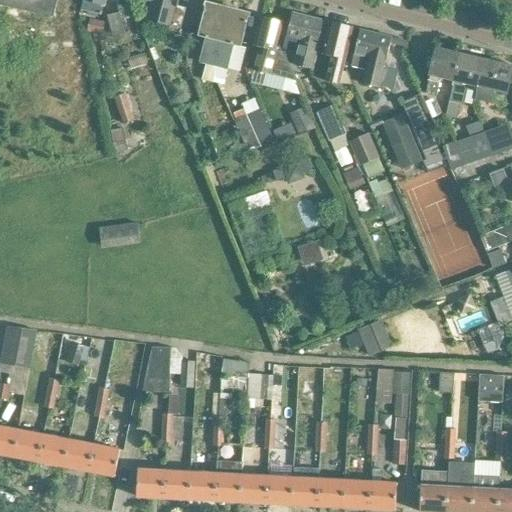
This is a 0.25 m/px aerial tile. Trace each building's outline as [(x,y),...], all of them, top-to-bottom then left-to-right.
[(0,0),(0,5),(54,17),(57,0),(0,0)] [(82,0),(82,1),(83,1),(81,9),(102,14),(105,0),(82,0)] [(178,0),(149,0),(152,1),(147,20),(170,27),(169,30),(180,33),(186,8),(177,6),(178,0)] [(108,17),(114,39),(125,36),(121,20),(136,16),(132,2),(117,7),(119,14),(108,17)] [(214,65),(228,9),(207,3),(198,36),(206,38),(200,62),(206,64),(202,80),(213,83),(215,77),(213,75),(215,66),(214,65)] [(249,14),(228,9),(214,65),(215,66),(213,75),(215,77),(226,80),(234,45),(241,47),(249,14)] [(293,13),(288,32),(283,48),(298,52),(295,65),(311,69),(324,21),(293,13)] [(255,70),(287,78),(283,92),(302,97),(296,81),(284,53),(276,51),(283,22),(261,17),(254,46),(261,47),(255,70)] [(91,20),(87,32),(102,35),(104,23),(91,20)] [(330,22),(325,42),(323,54),(333,57),(328,80),(340,83),(353,28),(330,22)] [(363,84),(380,88),(392,37),(360,30),(351,68),(366,71),(363,84)] [(441,78),(454,81),(460,54),(436,48),(431,67),(425,93),(436,96),(441,78)] [(460,54),(454,81),(453,85),(449,102),(445,115),(456,118),(459,104),(463,105),(468,84),(478,86),(485,59),(460,54)] [(511,65),(485,59),(478,86),(477,91),(493,95),(491,100),(505,103),(511,72),(511,65)] [(135,121),(126,95),(114,99),(123,125),(135,121)] [(416,97),(401,103),(425,159),(423,160),(428,173),(450,165),(445,148),(438,150),(416,97)] [(317,114),(329,142),(347,135),(333,107),(317,114)] [(261,108),(248,113),(262,147),(275,141),(261,108)] [(291,115),(299,135),(315,129),(306,108),(291,115)] [(259,146),(247,116),(246,116),(244,112),(240,114),(241,118),(239,119),(241,123),(235,125),(245,151),(259,146)] [(402,116),(382,124),(392,148),(412,140),(402,116)] [(511,136),(508,124),(485,132),(492,155),(511,148),(511,136)] [(111,132),(116,154),(128,150),(125,139),(136,136),(134,127),(111,132)] [(228,157),(219,132),(204,138),(214,162),(228,157)] [(467,138),(455,141),(463,165),(492,155),(485,132),(467,138)] [(380,159),(369,134),(349,142),(360,168),(380,159)] [(443,145),(445,148),(451,169),(463,165),(455,141),(443,145)] [(273,172),(277,183),(285,179),(288,186),(305,179),(303,173),(311,170),(308,159),(273,172)] [(359,168),(344,175),(350,189),(365,183),(359,168)] [(504,169),(490,174),(495,187),(509,182),(504,169)] [(139,245),(137,224),(99,228),(102,250),(139,245)] [(353,224),(345,227),(350,239),(358,236),(353,224)] [(481,237),(487,252),(510,243),(503,228),(481,237)] [(500,249),(488,254),(494,267),(505,263),(500,249)] [(0,361),(0,363),(29,369),(31,369),(34,353),(38,331),(7,326),(0,361)] [(85,347),(73,344),(67,363),(79,366),(85,347)] [(143,393),(169,394),(171,349),(153,347),(143,393)] [(195,362),(182,362),(181,390),(194,389),(195,362)] [(394,371),(392,395),(410,396),(412,372),(394,371)] [(455,374),(440,373),(439,384),(439,392),(454,394),(455,374)] [(504,377),(480,375),(478,402),(502,403),(504,377)] [(50,380),(47,394),(57,396),(59,381),(50,380)] [(7,400),(9,386),(0,385),(0,386),(0,413),(3,400),(7,400)] [(101,389),(98,404),(107,405),(109,390),(104,389),(101,389)] [(57,396),(47,394),(44,408),(55,410),(57,396)] [(164,414),(163,429),(172,430),(173,415),(178,415),(179,396),(169,395),(168,414),(164,414)] [(107,405),(98,404),(95,419),(104,420),(107,405)] [(214,418),(213,432),(224,433),(225,418),(214,418)] [(266,421),(265,435),(275,436),(276,422),(266,421)] [(317,423),(316,438),(325,439),(327,423),(322,423),(317,423)] [(369,425),(368,440),(378,441),(378,426),(369,425)] [(0,454),(13,456),(18,430),(0,426),(0,454)] [(172,430),(163,429),(162,445),(171,445),(172,430)] [(13,456),(38,461),(43,435),(18,430),(13,456)] [(446,430),(446,445),(455,446),(455,430),(446,430)] [(224,433),(213,432),(212,447),(223,448),(224,433)] [(496,433),(496,447),(506,448),(507,433),(496,433)] [(38,461),(64,466),(69,440),(43,435),(38,461)] [(275,436),(265,435),(264,450),(268,450),(274,450),(275,436)] [(325,439),(316,438),(314,453),(324,454),(325,439)] [(64,466),(90,471),(95,445),(69,440),(64,466)] [(378,441),(368,440),(367,455),(377,455),(378,441)] [(404,440),(395,440),(393,466),(405,467),(407,441),(404,440)] [(95,445),(90,471),(116,476),(121,450),(95,445)] [(455,446),(446,445),(445,460),(454,460),(455,446)] [(506,448),(496,447),(495,462),(505,463),(506,448)] [(240,502),(266,503),(268,476),(267,476),(267,466),(268,450),(264,450),(255,449),(254,465),(243,464),(240,502)] [(214,501),(240,502),(243,464),(217,463),(217,474),(216,474),(214,501)] [(292,505),(318,506),(319,479),(319,469),(294,468),(293,478),(292,505)] [(136,496),(165,498),(167,471),(138,469),(136,496)] [(371,482),(369,509),(396,510),(397,483),(381,482),(381,471),(373,470),(372,482),(371,482)] [(165,498),(189,499),(190,472),(167,471),(165,498)] [(419,511),(426,511),(445,511),(447,487),(447,472),(421,471),(419,511)] [(189,499),(214,501),(216,474),(190,472),(189,499)] [(266,503),(292,505),(293,478),(268,476),(266,503)] [(471,511),(496,511),(498,489),(499,489),(499,478),(474,476),(474,488),(472,488),(471,511)] [(318,506),(344,507),(345,481),(319,479),(318,506)] [(344,507),(369,509),(371,482),(345,481),(344,507)] [(445,511),(471,511),(472,488),(447,487),(445,511)] [(496,511),(511,511),(511,490),(499,489),(498,489),(496,511)]
